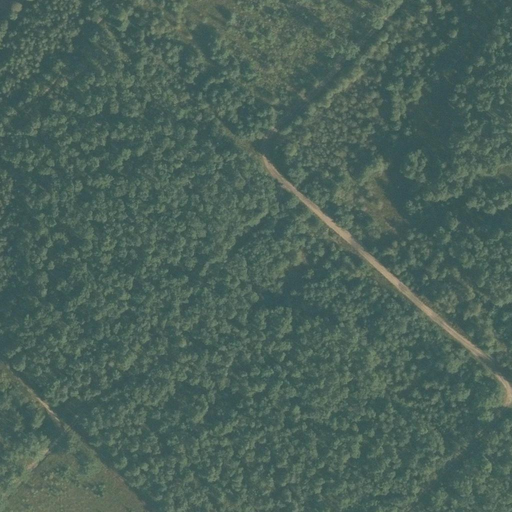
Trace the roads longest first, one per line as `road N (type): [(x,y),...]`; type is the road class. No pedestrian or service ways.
road 1 (track): [(511,397),(495,370),(271,171),(263,149),(272,129),(401,0)]
road 2 (track): [(407,511),(511,403)]
